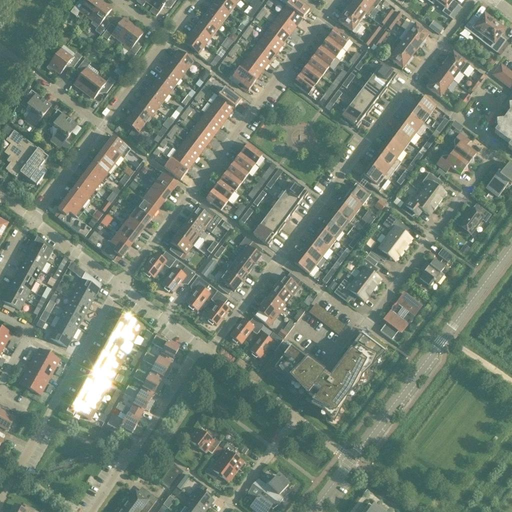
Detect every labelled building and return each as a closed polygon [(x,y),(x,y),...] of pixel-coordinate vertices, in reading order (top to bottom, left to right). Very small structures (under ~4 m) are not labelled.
[(89,19),(101,4),(95,0),(88,0),(84,6),(79,2),(71,13),(76,17),(80,12),(89,19)] [(153,0),(150,5),(153,7),(149,12),(156,17),(163,8),(170,9),(177,0),(153,0)] [(234,7),(224,0),(217,0),(214,5),(228,15),(234,7)] [(269,0),(265,5),(270,9),(273,4),(269,0)] [(291,0),(286,7),(303,19),(309,11),(294,0),(291,0)] [(375,9),(362,0),(355,0),(351,5),(365,15),(368,18),(375,9)] [(362,0),(375,9),(382,0),(381,0),(362,0)] [(452,0),(436,0),(435,2),(445,9),(442,13),(449,17),(458,5),(452,1),(452,0)] [(101,4),(89,19),(93,22),(91,25),(97,29),(95,32),(101,36),(109,24),(104,20),(111,11),(101,4)] [(214,5),(208,12),(222,23),(228,15),(214,5)] [(365,15),(351,5),(345,14),(358,24),(359,24),(365,15)] [(286,7),(279,16),(296,29),(303,19),(286,7)] [(258,15),(262,18),(266,12),(262,9),(258,15)] [(384,16),(389,19),(394,12),(389,9),(384,16)] [(208,12),(202,20),(216,31),(222,23),(208,12)] [(391,21),(395,24),(402,15),(398,13),(391,21)] [(358,24),(345,14),(338,22),(352,33),(355,35),(362,26),(359,24),(358,24)] [(480,41),(494,23),(484,15),(479,21),(473,17),(472,19),(464,29),(480,41)] [(279,16),(272,25),(289,38),(296,29),(279,16)] [(389,19),(384,16),(379,23),(384,26),(389,19)] [(123,20),(111,36),(121,43),(133,28),(123,20)] [(202,20),(196,28),(210,39),(216,31),(202,20)] [(395,24),(391,21),(386,28),(390,31),(395,24)] [(411,23),(405,31),(422,44),(429,35),(415,25),(411,23)] [(504,31),(494,23),(480,41),(497,53),(500,56),(509,45),(505,42),(506,41),(500,37),(504,31)] [(289,38),(272,25),(266,34),(282,47),(289,38)] [(438,26),(434,32),(439,36),(443,29),(438,26)] [(372,34),(375,37),(381,30),(377,27),(372,34)] [(133,28),(121,43),(125,46),(123,49),(129,53),(127,56),(132,60),(141,48),(136,44),(143,35),(133,28)] [(196,28),(190,36),(204,47),(210,39),(196,28)] [(329,38),(328,39),(342,50),(349,41),(335,30),(332,34),(330,33),(328,37),(329,38)] [(422,44),(405,31),(398,40),(397,39),(397,40),(415,53),(422,44)] [(383,32),(378,39),(382,42),(387,35),(383,32)] [(282,47),(266,34),(259,43),(276,55),(282,47)] [(375,37),(372,34),(364,44),(367,47),(375,37)] [(204,47),(190,36),(184,44),(198,55),(204,47)] [(342,50),(328,39),(325,43),(324,42),(321,46),(322,47),(321,49),(335,59),(342,50)] [(382,42),(378,39),(373,45),(374,46),(371,49),(374,52),(377,48),(382,42)] [(415,53),(397,40),(391,48),(391,49),(409,62),(415,53)] [(259,43),(252,52),(269,64),(276,55),(259,43)] [(315,56),(314,58),(328,69),(335,59),(321,49),(318,52),(317,51),(314,55),(315,56)] [(409,62),(391,49),(385,57),(402,71),(409,62)] [(236,54),(232,50),(228,56),(232,59),(236,54)] [(60,51),(47,69),(53,73),(55,71),(60,75),(68,66),(73,69),(82,58),(76,53),(72,60),(60,51)] [(178,52),(172,60),(186,71),(192,63),(178,52)] [(269,64),(252,52),(245,61),(262,73),(269,64)] [(459,73),(463,76),(469,66),(466,64),(453,53),(446,63),(459,73)] [(221,59),(217,56),(210,66),(213,68),(214,67),(215,67),(221,59)] [(359,63),(363,66),(368,60),(364,57),(359,63)] [(308,65),(307,67),(322,78),(328,69),(314,58),(312,61),(310,60),(307,64),(308,65)] [(357,61),(352,58),(349,63),(353,66),(357,61)] [(84,93),(95,77),(86,70),(90,64),(85,60),(76,72),(81,76),(74,85),(84,93)] [(186,71),(172,60),(166,68),(181,79),(186,71)] [(224,60),(220,65),(225,68),(229,63),(224,60)] [(262,73),(245,61),(238,70),(255,83),(262,73)] [(363,66),(359,63),(355,69),(359,72),(363,66)] [(459,73),(446,63),(439,71),(453,82),(459,73)] [(374,74),(388,85),(392,81),(393,82),(397,77),(381,65),(374,74)] [(511,74),(501,66),(493,76),(511,90),(511,74)] [(322,78),(307,67),(305,70),(303,69),(301,73),(302,74),(300,76),(315,87),(322,78)] [(181,79),(166,68),(160,76),(175,87),(181,79)] [(255,83),(238,70),(232,79),(230,81),(238,87),(239,84),(243,87),(241,89),(247,94),(249,91),(255,83)] [(453,82),(439,71),(433,80),(446,90),(453,82)] [(346,80),(350,83),(355,77),(351,74),(346,80)] [(388,85),(374,74),(368,83),(383,95),(387,90),(386,89),(388,85)] [(474,84),(477,87),(484,78),(480,75),(476,81),(469,76),(465,77),(474,84)] [(175,87),(160,76),(154,84),(169,95),(175,87)] [(315,87),(300,76),(298,79),(296,78),(294,83),(295,83),(293,85),(308,96),(315,87)] [(343,79),(338,76),(332,85),(336,88),(343,79)] [(105,85),(95,77),(84,93),(94,100),(101,91),(106,94),(115,83),(110,79),(105,85)] [(350,83),(346,80),(342,86),(345,89),(350,83)] [(446,90),(433,80),(426,89),(440,99),(446,90)] [(208,82),(204,87),(209,90),(212,85),(208,82)] [(383,95),(368,83),(361,92),(375,102),(379,98),(380,99),(383,95)] [(154,84),(149,92),(163,103),(169,95),(154,84)] [(477,87),(474,84),(469,91),(472,93),(477,87)] [(332,85),(325,94),(329,98),(336,88),(332,85)] [(218,97),(235,110),(241,101),(224,89),(218,97)] [(197,96),(201,100),(205,94),(201,91),(197,96)] [(333,97),(337,100),(342,95),(338,91),(333,97)] [(31,92),(22,104),(33,112),(25,123),(34,130),(51,107),(31,92)] [(163,103),(149,92),(143,100),(157,111),(163,103)] [(361,92),(355,100),(370,112),(374,107),(373,106),(375,102),(361,92)] [(461,101),(464,104),(470,97),(466,94),(461,101)] [(191,99),(187,96),(181,104),(185,107),(191,99)] [(235,110),(218,97),(211,107),(228,119),(235,110)] [(340,103),(337,100),(333,97),(329,104),(333,107),(335,103),(338,105),(340,103)] [(414,107),(429,117),(436,108),(420,97),(416,101),(418,102),(414,107)] [(143,100),(137,108),(151,119),(157,111),(143,100)] [(355,100),(348,109),(363,120),(366,115),(367,116),(370,112),(355,100)] [(464,104),(461,101),(456,108),(459,111),(464,104)] [(228,119),(211,107),(204,116),(221,128),(228,119)] [(410,110),(407,114),(422,126),(429,117),(414,107),(412,111),(410,110)] [(137,108),(131,116),(145,126),(151,119),(137,108)] [(363,120),(348,109),(340,120),(348,126),(350,124),(357,129),(361,125),(360,124),(363,120)] [(511,109),(494,133),(510,145),(508,148),(511,151),(511,109)] [(77,127),(57,112),(48,124),(59,132),(51,142),(60,149),(77,127)] [(175,112),(169,120),(173,123),(179,115),(175,112)] [(405,120),(402,124),(416,135),(420,137),(426,129),(422,126),(407,114),(403,119),(405,120)] [(145,126),(131,116),(125,124),(133,131),(129,136),(141,145),(145,139),(139,134),(145,126)] [(221,128),(204,116),(197,124),(214,137),(221,128)] [(444,119),(440,125),(444,128),(448,122),(444,119)] [(173,123),(169,120),(163,128),(167,130),(173,123)] [(197,124),(191,133),(207,146),(214,137),(197,124)] [(416,135),(402,124),(399,128),(397,127),(394,132),(410,143),(416,135)] [(444,128),(440,125),(435,131),(439,134),(444,128)] [(8,128),(3,133),(10,138),(14,132),(8,128)] [(163,128),(157,136),(161,138),(167,130),(163,128)] [(19,174),(37,150),(14,132),(10,138),(7,141),(12,145),(5,154),(10,158),(7,162),(10,165),(5,171),(16,179),(20,174),(19,174)] [(174,135),(170,132),(166,137),(171,140),(174,135)] [(410,143),(394,132),(391,136),(392,137),(389,142),(403,152),(410,143)] [(191,133),(184,142),(201,155),(207,146),(191,133)] [(452,153),(468,166),(470,164),(474,163),(473,159),(476,155),(466,147),(470,142),(459,135),(454,142),(455,147),(456,148),(452,153)] [(129,136),(126,140),(138,149),(141,145),(129,136)] [(431,137),(427,143),(431,146),(435,140),(431,137)] [(113,139),(106,147),(123,160),(130,151),(113,139)] [(184,142),(177,151),(194,164),(201,155),(184,142)] [(385,144),(381,149),(397,161),(403,152),(389,142),(386,145),(385,144)] [(431,146),(427,143),(422,149),(426,152),(431,146)] [(241,155),(255,166),(262,157),(248,146),(246,148),(245,147),(242,150),(243,152),(241,155)] [(106,147),(100,156),(117,169),(123,160),(106,147)] [(397,161),(381,149),(378,154),(379,155),(376,159),(394,172),(401,164),(397,161)] [(48,158),(37,150),(19,174),(20,174),(37,187),(47,173),(40,169),(48,158)] [(156,150),(152,155),(157,159),(161,154),(156,150)] [(177,151),(170,161),(187,173),(194,164),(177,151)] [(468,166),(452,153),(449,158),(447,157),(442,158),(436,165),(447,173),(451,168),(461,176),(464,172),(468,171),(467,167),(468,166)] [(418,154),(414,160),(418,163),(422,157),(418,154)] [(255,166),(241,155),(239,157),(238,156),(235,160),(236,161),(234,164),(248,175),(255,166)] [(117,169),(100,156),(93,165),(110,178),(117,169)] [(394,172),(376,159),(373,163),(372,162),(368,167),(388,181),(394,172)] [(418,163),(414,160),(409,166),(413,169),(418,163)] [(187,173),(170,161),(164,169),(180,182),(187,173)] [(248,175),(234,164),(233,166),(232,165),(228,169),(230,170),(227,174),(241,184),(248,175)] [(265,174),(269,177),(276,168),(272,164),(265,174)] [(498,173),(486,189),(498,198),(505,189),(506,190),(511,186),(511,184),(511,167),(508,164),(501,175),(498,173)] [(93,165),(87,173),(104,186),(110,178),(93,165)] [(388,181),(368,167),(365,171),(366,172),(361,180),(369,185),(379,193),(388,181)] [(405,171),(401,177),(405,180),(409,174),(405,171)] [(87,173),(80,182),(97,195),(104,186),(87,173)] [(160,174),(153,183),(170,196),(177,187),(160,174)] [(241,184),(227,174),(226,175),(225,174),(221,178),(223,179),(220,183),(234,193),(241,184)] [(269,177),(265,174),(258,183),(262,186),(269,177)] [(425,187),(420,193),(437,206),(446,195),(436,187),(440,182),(429,174),(422,184),(425,187)] [(125,175),(119,184),(124,187),(130,179),(125,175)] [(270,181),(274,184),(279,178),(275,175),(270,181)] [(405,180),(401,177),(396,183),(400,186),(405,180)] [(274,184),(270,181),(266,187),(270,190),(274,184)] [(80,182),(74,191),(91,203),(97,195),(80,182)] [(129,187),(134,191),(137,186),(132,183),(129,187)] [(170,196),(153,183),(147,191),(164,204),(170,196)] [(216,188),(213,192),(228,203),(234,193),(220,183),(219,184),(218,183),(214,187),(216,188)] [(258,183),(251,192),(256,195),(262,186),(258,183)] [(292,183),(286,192),(300,203),(303,199),(304,200),(308,195),(292,183)] [(346,195),(362,207),(369,198),(371,195),(357,184),(351,192),(350,191),(346,195)] [(120,198),(124,201),(130,193),(126,189),(120,198)] [(74,191),(67,199),(84,212),(91,203),(74,191)] [(147,191),(140,200),(157,213),(164,204),(147,191)] [(228,203),(213,192),(212,193),(211,192),(208,196),(209,197),(206,201),(221,212),(228,203)] [(256,195),(251,192),(247,197),(252,200),(256,195)] [(257,198),(261,201),(266,195),(262,192),(257,198)] [(286,192),(279,201),(295,213),(298,208),(297,207),(300,203),(286,192)] [(437,206),(420,193),(416,200),(412,197),(402,211),(412,218),(414,214),(419,218),(423,212),(429,217),(437,206)] [(344,201),(341,205),(355,216),(362,207),(346,195),(343,200),(344,201)] [(261,201),(257,198),(253,204),(257,207),(261,201)] [(84,212),(67,199),(61,208),(78,221),(78,220),(84,212)] [(140,200),(134,209),(151,221),(157,213),(140,200)] [(279,201),(273,210),(287,220),(290,216),(291,217),(295,213),(279,201)] [(379,201),(374,208),(381,213),(385,207),(383,206),(384,205),(379,201)] [(108,203),(101,211),(104,213),(111,205),(108,203)] [(337,208),(333,213),(349,224),(355,216),(341,205),(338,209),(337,208)] [(471,208),(458,226),(471,236),(482,221),(486,223),(491,216),(476,205),(473,210),(471,208)] [(197,210),(191,219),(206,230),(213,221),(216,224),(220,218),(203,206),(199,211),(197,210)] [(78,221),(61,208),(58,212),(55,218),(58,220),(84,240),(91,231),(78,220),(78,221)] [(151,221),(134,209),(127,217),(144,230),(151,221)] [(244,215),(248,218),(253,212),(249,209),(244,215)] [(273,210),(266,218),(282,230),(285,225),(284,224),(287,220),(273,210)] [(92,217),(98,221),(103,215),(97,211),(92,217)] [(331,218),(328,222),(342,233),(347,236),(353,228),(349,225),(349,224),(333,213),(330,217),(331,218)] [(113,219),(107,215),(101,224),(107,228),(113,219)] [(248,218),(244,215),(240,222),(244,224),(248,218)] [(386,239),(403,252),(412,240),(402,233),(406,227),(390,216),(383,226),(391,232),(386,239)] [(127,217),(121,226),(138,239),(144,230),(127,217)] [(266,218),(260,227),(274,238),(277,233),(279,234),(282,230),(266,218)] [(370,218),(366,224),(369,227),(374,220),(370,218)] [(88,225),(93,229),(97,223),(92,219),(88,225)] [(191,219),(184,227),(199,239),(206,230),(191,219)] [(342,233),(328,222),(325,226),(324,225),(320,230),(336,242),(342,233)] [(369,227),(366,224),(361,230),(365,233),(369,227)] [(138,239),(121,226),(114,234),(131,247),(138,239)] [(184,227),(178,236),(193,247),(199,239),(184,227)] [(274,238),(260,227),(253,236),(269,247),(272,243),(271,242),(274,238)] [(318,235),(315,239),(329,250),(336,242),(320,230),(317,234),(318,235)] [(108,243),(100,237),(94,233),(88,242),(94,247),(98,242),(104,249),(101,252),(114,262),(118,257),(122,260),(125,256),(107,243),(108,243)] [(353,241),(356,244),(362,236),(362,235),(359,233),(353,241)] [(108,243),(107,243),(125,256),(131,247),(114,234),(108,243)] [(173,247),(170,251),(180,259),(184,254),(186,256),(193,247),(178,236),(171,245),(173,247)] [(37,238),(28,253),(46,263),(53,250),(37,238)] [(259,256),(262,251),(246,238),(235,252),(239,255),(254,267),(261,257),(259,256)] [(329,250),(315,239),(312,243),(311,242),(307,247),(322,259),(329,250)] [(403,252),(386,239),(381,245),(378,242),(370,252),(381,260),(385,255),(395,263),(403,252)] [(356,244),(353,241),(348,247),(346,249),(350,252),(356,244)] [(305,252),(302,257),(316,267),(322,259),(307,247),(304,251),(305,252)] [(442,250),(437,256),(448,263),(453,257),(442,250)] [(344,252),(340,258),(344,261),(348,255),(344,252)] [(377,265),(381,260),(370,252),(367,257),(377,265)] [(28,253),(23,263),(41,273),(46,263),(28,253)] [(156,254),(143,271),(146,274),(145,276),(149,279),(151,277),(154,280),(164,266),(169,270),(176,261),(165,253),(161,258),(156,254)] [(254,267),(239,255),(233,264),(248,275),(254,267)] [(316,267),(302,257),(299,260),(297,259),(294,264),(309,276),(316,267)] [(375,268),(377,265),(367,257),(364,260),(375,268)] [(344,261),(340,258),(335,264),(339,267),(344,261)] [(58,269),(62,271),(67,261),(64,259),(58,269)] [(211,260),(201,273),(207,277),(216,263),(211,260)] [(381,281),(371,273),(375,268),(364,260),(357,270),(360,273),(355,280),(373,293),(381,281)] [(173,272),(175,269),(179,263),(176,261),(169,270),(173,272)] [(248,275),(233,264),(232,264),(228,261),(222,269),(226,272),(241,284),(248,275)] [(424,274),(420,280),(430,288),(434,282),(438,284),(444,276),(440,274),(445,268),(434,261),(430,266),(427,264),(421,272),(424,274)] [(41,273),(23,263),(18,273),(36,282),(41,273)] [(175,269),(162,286),(165,288),(164,290),(169,294),(170,292),(173,294),(182,282),(187,286),(195,275),(185,268),(181,273),(175,269)] [(62,271),(58,269),(57,270),(54,276),(52,279),(56,281),(62,271)] [(327,276),(331,279),(335,272),(331,269),(327,276)] [(241,284),(226,272),(219,281),(222,283),(218,288),(229,296),(232,291),(235,293),(241,284)] [(36,282),(18,273),(12,282),(30,292),(36,282)] [(85,274),(76,290),(94,300),(101,286),(85,274)] [(284,277),(277,286),(292,298),(299,289),(297,287),(301,282),(290,274),(286,279),(284,277)] [(331,279),(327,276),(322,282),(326,285),(331,279)] [(196,291),(186,304),(189,307),(188,308),(193,312),(194,310),(197,313),(206,302),(207,303),(208,301),(209,302),(210,300),(208,298),(210,295),(205,291),(209,286),(198,277),(190,288),(196,291)] [(52,278),(48,285),(53,287),(56,281),(52,279),(52,278)] [(373,293),(355,280),(351,286),(344,281),(334,294),(348,304),(354,296),(364,303),(373,293)] [(12,282),(7,292),(25,302),(30,292),(12,282)] [(328,288),(329,289),(332,292),(337,286),(332,283),(328,288)] [(277,286),(271,295),(286,306),(292,298),(277,286)] [(47,288),(42,298),(46,301),(46,300),(45,300),(51,290),(47,288)] [(94,300),(76,290),(70,300),(88,310),(94,300)] [(25,302),(7,292),(1,302),(19,312),(25,302)] [(216,305),(206,319),(209,321),(208,323),(212,327),(214,325),(217,327),(230,310),(224,305),(228,300),(217,292),(211,301),(216,305)] [(286,306),(271,295),(264,303),(279,315),(286,306)] [(398,304),(393,307),(391,313),(385,321),(387,323),(380,332),(392,341),(399,331),(401,333),(407,325),(412,322),(414,316),(420,308),(404,296),(398,304)] [(46,301),(42,298),(36,308),(40,310),(46,301)] [(88,310),(70,300),(65,310),(83,320),(88,310)] [(46,308),(44,311),(49,314),(55,304),(54,304),(50,302),(46,308)] [(269,329),(279,315),(264,303),(254,317),(269,329)] [(315,306),(310,312),(341,335),(345,329),(315,306)] [(83,320),(65,310),(59,320),(78,329),(83,320)] [(117,325),(137,336),(142,326),(132,320),(134,316),(123,310),(117,320),(119,322),(117,325)] [(39,321),(44,324),(49,314),(44,311),(39,321)] [(59,320),(55,317),(50,327),(54,329),(72,339),(78,329),(59,320)] [(261,330),(263,327),(253,319),(249,324),(243,320),(230,337),(233,340),(232,341),(237,345),(238,343),(241,346),(252,332),(257,336),(261,330)] [(39,321),(36,326),(42,330),(45,324),(44,324),(39,321)] [(137,336),(117,325),(115,328),(113,327),(110,333),(131,345),(137,336)] [(271,332),(263,327),(261,330),(268,336),(271,332)] [(1,329),(0,330),(0,340),(6,344),(11,335),(1,329)] [(72,339),(54,329),(49,339),(67,349),(72,339)] [(281,330),(277,335),(283,340),(287,335),(281,330)] [(144,340),(149,342),(153,335),(147,332),(143,339),(144,340)] [(131,345),(110,333),(106,339),(109,340),(107,344),(126,355),(131,345)] [(158,360),(169,366),(178,349),(159,339),(161,336),(157,334),(156,337),(155,337),(151,344),(163,351),(158,360)] [(263,335),(250,352),(253,354),(252,356),(256,360),(258,358),(261,360),(270,348),(275,352),(283,341),(273,334),(269,339),(263,335)] [(281,350),(269,366),(274,370),(285,376),(291,383),(299,387),(307,396),(315,400),(311,406),(322,411),(333,423),(349,393),(357,385),(361,376),(369,368),(375,361),(383,353),(387,348),(371,336),(367,341),(363,337),(330,380),(290,349),(286,354),(281,350)] [(144,340),(140,346),(145,349),(149,342),(144,340)] [(103,346),(99,352),(121,364),(126,355),(107,344),(105,347),(103,346)] [(44,365),(49,355),(39,350),(34,359),(44,365)] [(121,364),(99,352),(96,358),(98,359),(96,363),(116,374),(121,364)] [(158,360),(146,353),(142,361),(154,368),(149,377),(160,383),(163,377),(167,379),(172,369),(169,367),(169,366),(158,360)] [(49,355),(44,365),(54,370),(59,361),(49,355)] [(34,359),(29,368),(39,373),(44,365),(34,359)] [(92,365),(89,371),(111,383),(116,374),(96,363),(94,366),(92,365)] [(44,365),(39,373),(50,379),(54,370),(44,365)] [(29,368),(24,376),(34,382),(39,373),(29,368)] [(160,383),(149,377),(137,370),(133,378),(144,384),(142,388),(139,393),(151,400),(154,394),(157,396),(163,385),(160,383)] [(111,383),(89,371),(86,377),(88,378),(86,382),(105,393),(111,383)] [(50,379),(39,373),(34,382),(45,388),(50,379)] [(34,382),(24,376),(19,385),(30,391),(34,382)] [(34,382),(30,391),(40,397),(45,388),(34,382)] [(82,384),(78,390),(100,402),(105,393),(86,382),(84,385),(82,384)] [(151,400),(139,393),(128,387),(123,395),(135,401),(130,411),(141,417),(145,411),(148,413),(154,402),(150,400),(151,400)] [(100,402),(78,390),(75,396),(77,397),(75,401),(95,412),(100,402)] [(117,390),(113,397),(117,399),(121,393),(117,390)] [(117,399),(113,397),(108,406),(112,408),(117,399)] [(95,412),(75,401),(73,404),(71,403),(66,414),(73,417),(75,413),(90,421),(95,412)] [(117,408),(123,412),(126,407),(119,403),(117,408)] [(0,428),(7,432),(14,421),(6,416),(9,411),(0,406),(0,428)] [(106,409),(103,415),(102,416),(107,418),(110,411),(106,409)] [(141,417),(130,411),(124,422),(112,415),(107,426),(122,434),(124,430),(132,434),(141,417)] [(102,416),(103,415),(101,414),(99,419),(104,423),(107,418),(102,416)] [(198,431),(189,442),(204,454),(206,451),(211,455),(220,443),(215,439),(213,442),(198,431)] [(227,452),(220,462),(235,473),(238,470),(241,472),(245,466),(233,456),(237,451),(227,444),(223,449),(227,452)] [(235,473),(220,462),(216,467),(212,464),(204,474),(214,481),(218,476),(227,483),(235,473)] [(267,486),(262,492),(280,506),(280,505),(284,500),(280,496),(288,487),(279,477),(270,486),(268,484),(267,486)] [(198,489),(191,499),(207,511),(214,502),(198,489)] [(122,510),(124,511),(139,511),(140,511),(141,511),(148,511),(157,500),(146,492),(142,498),(135,493),(122,510)] [(280,506),(262,492),(257,498),(258,499),(251,509),(254,511),(268,511),(271,509),(272,509),(279,506),(280,506)] [(168,509),(174,501),(170,497),(164,506),(168,509)] [(191,499),(184,508),(190,511),(206,511),(207,511),(191,499)]
